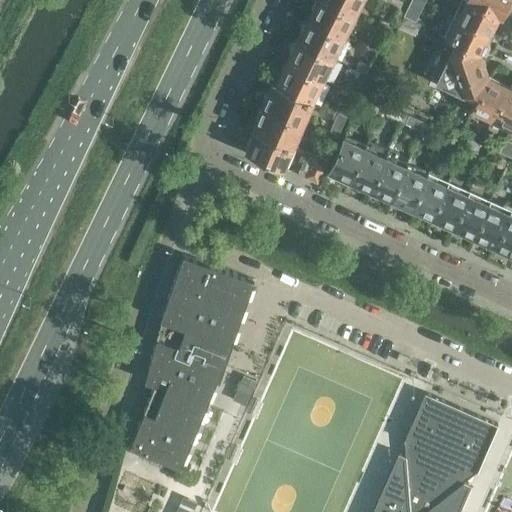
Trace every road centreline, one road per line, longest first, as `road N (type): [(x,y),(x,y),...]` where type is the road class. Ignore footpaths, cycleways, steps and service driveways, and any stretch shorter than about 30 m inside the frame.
road 1 (residential): [(511,294),(206,157),(284,0)]
road 2 (primary): [(0,438),(214,0)]
road 3 (primary): [(139,0),(0,283)]
